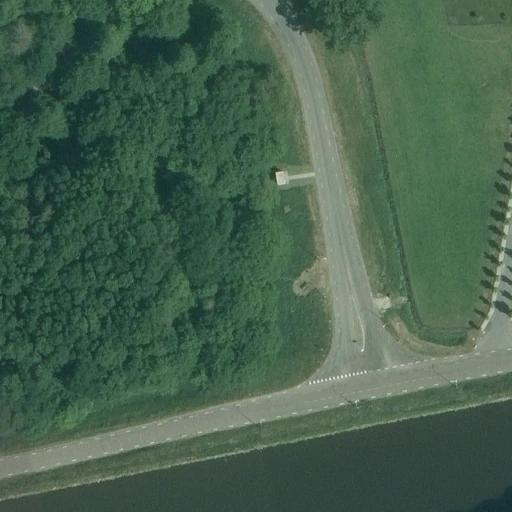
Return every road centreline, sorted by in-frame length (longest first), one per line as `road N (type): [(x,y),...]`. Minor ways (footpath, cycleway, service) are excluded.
road 1 (tertiary): [(349,393),(0,467)]
road 2 (tertiary): [(349,289),(311,85),(289,32),(264,0)]
road 3 (tertiary): [(511,361),(384,386)]
